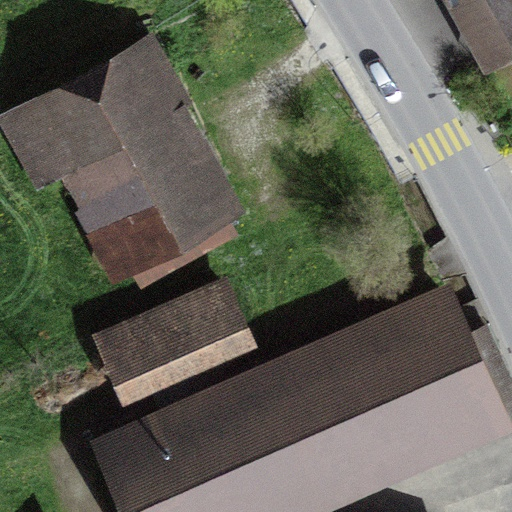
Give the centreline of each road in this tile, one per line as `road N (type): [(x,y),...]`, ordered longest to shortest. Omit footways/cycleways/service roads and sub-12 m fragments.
road 1 (track): [(93,511),(72,454),(93,415),(433,270),(478,217)]
road 2 (tertiary): [(348,0),(478,217)]
road 3 (track): [(267,201),(241,117),(355,12)]
road 4 (track): [(511,452),(365,511)]
